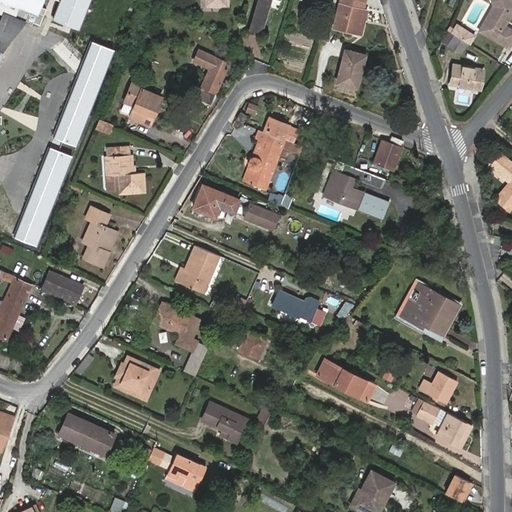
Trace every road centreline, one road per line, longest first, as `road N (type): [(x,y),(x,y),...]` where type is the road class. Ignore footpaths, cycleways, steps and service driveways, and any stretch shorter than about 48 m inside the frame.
road 1 (residential): [(0,386),(26,391),(58,375),(244,92),(280,87),(446,150)]
road 2 (residential): [(446,150),(491,328),(499,511)]
road 3 (residential): [(394,0),(446,150)]
